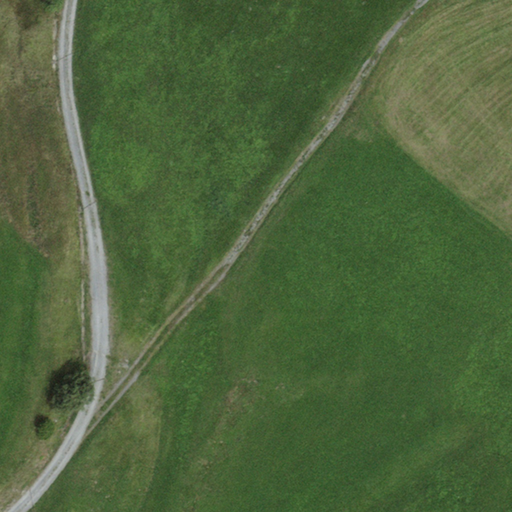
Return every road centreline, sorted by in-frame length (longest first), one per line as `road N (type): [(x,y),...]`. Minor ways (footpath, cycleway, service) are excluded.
road 1 (track): [(444,0),(108,399)]
road 2 (track): [(108,399),(99,223),(68,76),(78,0)]
road 3 (track): [(19,511),(71,468),(108,399)]
